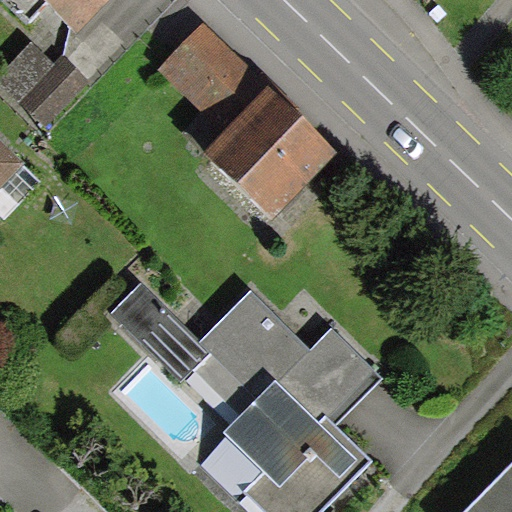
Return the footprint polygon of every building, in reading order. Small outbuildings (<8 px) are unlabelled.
[(40,0),(78,35),(111,0),(40,0)] [(185,135),(273,217),(332,155),(199,31),(167,66),(212,108),(185,135)] [(0,154),(0,192),(19,172),(0,154)] [(139,296),(110,326),(230,441),(203,469),(247,511),(337,511),(375,474),(336,437),(381,390),(329,340),(307,363),(249,307),(201,356),(139,296)] [(511,511),(511,472),(471,511),(511,511)]
